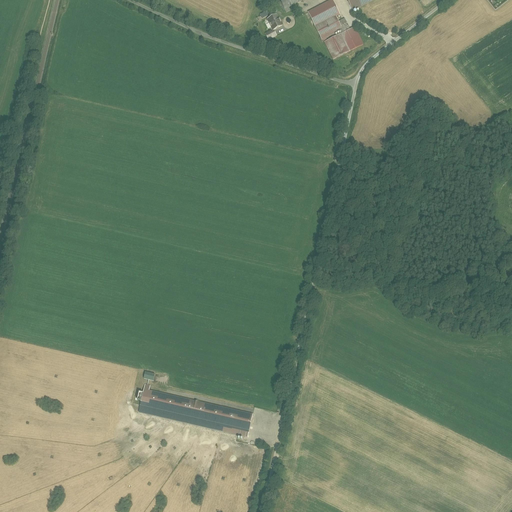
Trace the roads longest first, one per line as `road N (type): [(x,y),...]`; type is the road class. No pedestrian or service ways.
road 1 (residential): [(354,85),(262,511)]
road 2 (unclassified): [(354,85),(212,38),(130,0)]
road 3 (residential): [(444,0),(369,60),(354,85)]
